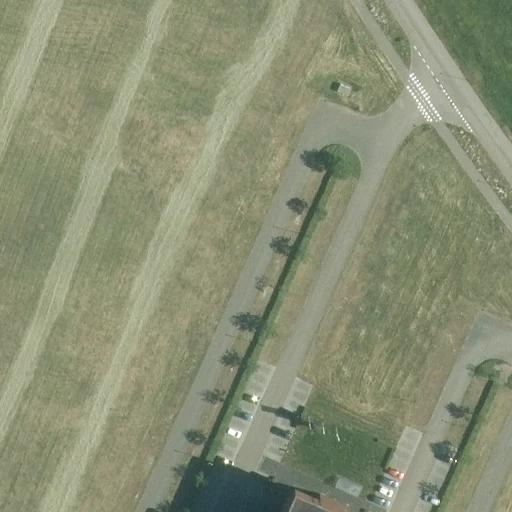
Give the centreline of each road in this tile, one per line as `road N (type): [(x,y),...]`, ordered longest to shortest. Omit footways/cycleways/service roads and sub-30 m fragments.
road 1 (unclassified): [(147,511),(321,119),(353,133)]
road 2 (unclassified): [(374,142),(368,185),(223,511)]
road 3 (unclassified): [(401,511),(479,330)]
